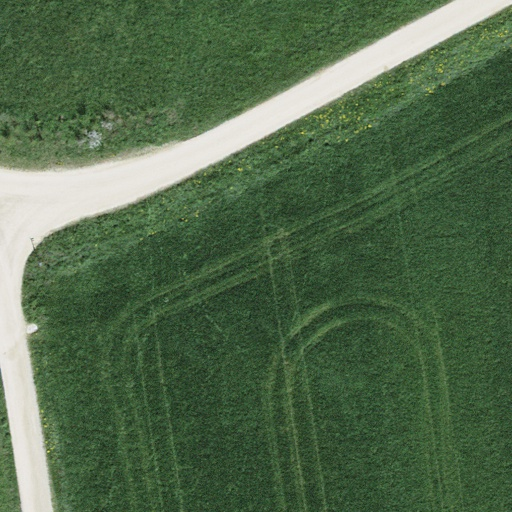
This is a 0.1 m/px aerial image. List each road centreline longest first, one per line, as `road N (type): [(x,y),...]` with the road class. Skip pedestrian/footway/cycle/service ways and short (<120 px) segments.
road 1 (track): [(0,218),(212,154),(491,0)]
road 2 (track): [(0,225),(40,511)]
